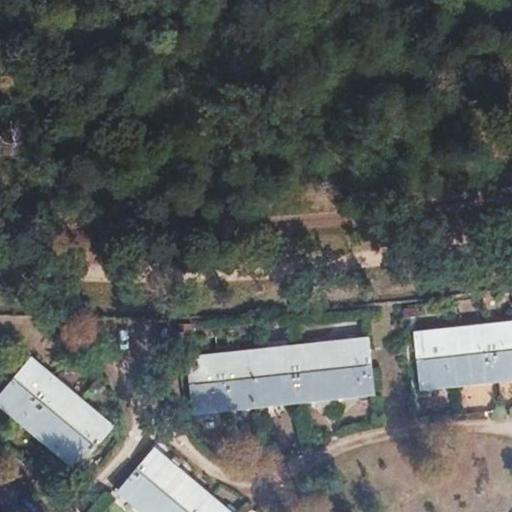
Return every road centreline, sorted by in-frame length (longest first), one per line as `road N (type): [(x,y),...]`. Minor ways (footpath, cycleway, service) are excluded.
road 1 (unclassified): [(511,243),(252,280),(101,281),(0,271)]
road 2 (unknown): [(511,216),(225,246),(0,244)]
